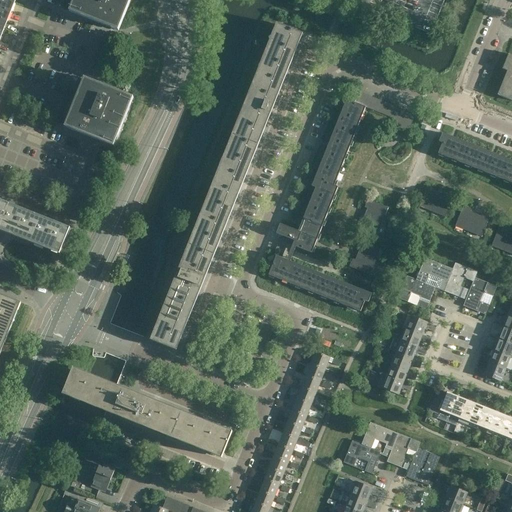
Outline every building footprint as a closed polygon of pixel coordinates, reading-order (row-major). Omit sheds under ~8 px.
[(0,0),(0,8),(11,13),(14,4),(5,0),(0,0)] [(75,0),(71,11),(101,23),(107,25),(117,29),(129,0),(75,0)] [(370,0),(369,4),(367,9),(431,34),(444,0),(370,0)] [(0,19),(7,22),(11,13),(0,8),(0,19)] [(300,34),(279,25),(278,26),(279,26),(153,340),(153,341),(174,350),(174,349),(196,295),(196,296),(197,295),(196,295),(199,287),(200,287),(203,278),(203,276),(265,122),(266,122),(266,121),(264,121),(267,113),(269,114),(272,105),(272,104),(273,102),(300,34)] [(111,46),(114,40),(102,36),(100,42),(111,46)] [(109,52),(111,46),(100,42),(98,47),(109,52)] [(109,52),(98,47),(96,53),(107,57),(109,52)] [(107,57),(96,53),(94,58),(105,63),(107,57)] [(511,54),(510,53),(505,68),(507,69),(499,95),(511,99),(511,54)] [(103,69),(105,63),(94,58),(91,64),(103,69)] [(100,74),(103,69),(91,64),(89,70),(100,74)] [(98,80),(100,74),(89,70),(87,75),(98,80)] [(96,84),(85,80),(66,126),(113,145),(132,99),(96,84)] [(361,105),(365,95),(359,92),(356,100),(355,103),(361,105)] [(366,108),(370,97),(365,95),(361,105),(365,107),(366,108)] [(328,213),(326,213),(328,208),(329,209),(333,200),(331,200),(333,195),(335,196),(338,187),(334,186),(335,186),(333,185),(335,180),(336,181),(340,172),(338,172),(340,167),(341,168),(345,160),(343,159),(345,154),(347,155),(350,147),(348,146),(350,141),(352,142),(355,133),(354,133),(355,128),(357,129),(360,120),(359,120),(360,115),(362,116),(365,107),(361,105),(355,103),(356,100),(348,96),(346,101),(312,186),(316,187),(298,232),(291,229),(280,225),(277,234),(277,233),(276,234),(287,238),(288,238),(295,241),(293,246),(298,248),(312,253),(312,252),(311,252),(312,247),(314,248),(315,246),(317,239),(316,239),(317,234),(319,235),(322,226),(321,226),(323,221),(324,222),(328,213)] [(372,110),(376,99),(370,97),(366,108),(372,110)] [(377,112),(382,101),(376,99),(372,110),(377,112)] [(383,114),(387,103),(382,101),(377,112),(383,114)] [(388,116),(392,106),(387,103),(383,114),(388,116)] [(394,119),(398,108),(392,106),(388,116),(394,119)] [(399,121),(403,110),(398,108),(394,119),(399,121)] [(404,123),(409,112),(403,110),(399,121),(404,123)] [(411,125),(415,115),(409,112),(404,123),(411,125)] [(411,125),(404,123),(399,121),(394,119),(391,125),(408,131),(411,125)] [(511,161),(446,135),(442,133),(439,142),(442,143),(438,154),(439,154),(439,153),(444,155),(444,156),(452,159),(452,158),(457,160),(457,161),(465,165),(466,163),(470,165),(470,166),(478,170),(479,168),(483,170),(483,172),(491,175),(491,173),(496,175),(496,177),(504,180),(504,179),(509,180),(509,182),(511,183),(511,161)] [(108,160),(110,154),(99,150),(97,155),(108,160)] [(105,165),(108,160),(97,155),(94,161),(105,165)] [(103,171),(105,165),(94,161),(92,166),(103,171)] [(101,176),(103,171),(92,166),(90,172),(101,176)] [(101,176),(90,172),(88,178),(99,182),(101,176)] [(97,188),(99,182),(88,178),(85,183),(97,188)] [(97,188),(85,183),(83,189),(94,193),(97,188)] [(432,212),(439,194),(431,191),(432,189),(432,188),(427,186),(419,207),(420,207),(432,212)] [(92,199),(94,193),(83,189),(81,194),(92,199)] [(92,199),(81,194),(79,200),(90,204),(92,199)] [(447,198),(439,194),(432,212),(445,216),(444,217),(445,217),(453,196),(448,194),(447,198)] [(88,210),(90,204),(79,200),(76,205),(88,210)] [(388,209),(388,208),(367,200),(365,205),(369,206),(365,214),(382,221),(384,215),(387,208),(388,209)] [(0,228),(11,233),(15,234),(54,250),(60,252),(60,253),(61,253),(69,231),(22,213),(23,212),(22,212),(15,210),(15,209),(14,210),(7,206),(0,202),(0,228)] [(85,215),(88,210),(76,205),(74,211),(85,215)] [(468,231),(475,214),(467,211),(469,208),(463,206),(455,227),(456,227),(456,226),(468,231)] [(83,222),(85,215),(74,211),(71,218),(83,222)] [(377,233),(382,221),(365,214),(362,222),(359,221),(357,226),(378,234),(377,233)] [(483,217),(475,214),(468,231),(474,234),(481,236),(481,237),(489,216),(484,214),(483,217)] [(505,251),(511,234),(504,231),(505,228),(500,226),(491,247),(492,247),(492,246),(505,251)] [(361,247),(358,255),(375,262),(380,250),(381,249),(360,241),(358,246),(361,247)] [(57,262),(59,257),(59,256),(53,254),(50,259),(57,262)] [(370,274),(375,262),(358,255),(355,263),(351,262),(349,267),(370,275),(370,274)] [(372,294),(367,293),(276,256),(269,275),(270,275),(270,274),(275,276),(274,277),(283,281),(283,279),(288,281),(287,282),(296,286),(296,284),(301,286),(300,288),(309,291),(309,290),(314,291),(313,293),(322,296),(322,295),(327,297),(326,298),(335,301),(335,300),(340,302),(339,303),(348,307),(348,305),(353,307),(352,309),(361,312),(365,301),(368,303),(372,294)] [(446,286),(453,269),(425,258),(416,280),(416,281),(426,285),(426,284),(435,288),(435,287),(444,291),(446,286)] [(464,278),(473,282),(475,278),(478,272),(455,263),(453,269),(446,286),(444,291),(466,300),(470,291),(461,287),(464,278)] [(426,310),(435,288),(426,284),(426,285),(416,281),(416,280),(407,276),(398,298),(408,302),(412,293),(420,297),(417,306),(426,310)] [(497,287),(475,278),(473,282),(470,291),(466,300),(463,306),(485,315),(497,287)] [(0,355),(21,303),(0,294),(0,355)] [(402,328),(405,329),(422,336),(422,335),(425,328),(434,332),(436,327),(407,315),(407,316),(410,317),(406,327),(403,326),(402,328)] [(511,330),(511,317),(508,315),(503,327),(511,330)] [(511,344),(511,330),(503,327),(498,339),(511,344)] [(432,339),(422,335),(422,336),(405,329),(401,339),(398,338),(398,340),(401,341),(417,348),(418,347),(420,340),(429,344),(432,339)] [(510,358),(511,353),(511,344),(498,339),(494,351),(510,358)] [(427,350),(418,347),(417,348),(401,341),(397,351),(394,350),(393,351),(396,353),(413,359),(415,352),(425,356),(427,350)] [(505,370),(510,358),(494,351),(489,363),(505,370)] [(316,352),(311,364),(325,369),(328,362),(339,366),(341,362),(316,352)] [(422,362),(413,359),(396,353),(392,363),(389,362),(388,363),(388,364),(391,365),(408,371),(411,364),(420,367),(422,362)] [(501,382),(505,370),(489,363),(484,375),(501,382)] [(321,381),(325,369),(311,364),(307,375),(321,381)] [(417,374),(408,371),(391,365),(387,375),(384,374),(384,375),(403,383),(403,382),(406,376),(415,379),(417,374)] [(92,376),(74,369),(63,395),(222,458),(223,455),(223,454),(224,453),(230,437),(231,435),(232,432),(140,395),(141,394),(122,387),(121,388),(92,376)] [(316,392),(321,381),(307,375),(302,387),(316,392)] [(413,386),(403,382),(403,383),(384,375),(382,375),(377,386),(399,395),(401,388),(411,391),(413,386)] [(311,404),(316,392),(302,387),(297,398),(311,404)] [(449,418),(458,397),(447,392),(446,397),(440,414),(449,418)] [(446,397),(437,393),(429,412),(439,416),(440,414),(446,397)] [(458,422),(467,400),(458,397),(449,418),(458,422)] [(307,415),(311,404),(297,398),(293,410),(307,415)] [(468,426),(477,404),(467,400),(458,422),(468,426)] [(477,430),(486,408),(477,404),(468,426),(477,430)] [(487,433),(496,412),(486,408),(477,430),(487,433)] [(302,427),(307,415),(293,410),(288,421),(302,427)] [(496,437),(505,416),(496,412),(487,433),(496,437)] [(506,441),(511,425),(511,418),(505,416),(496,437),(506,441)] [(298,439),(302,427),(288,421),(284,433),(298,439)] [(391,451),(398,434),(370,423),(362,444),(371,448),(375,440),(384,443),(389,445),(384,456),(389,457),(391,451)] [(293,450),(298,439),(284,433),(279,444),(293,450)] [(420,443),(398,434),(391,451),(389,457),(387,462),(401,468),(409,471),(411,466),(403,463),(404,461),(402,461),(407,449),(416,453),(418,449),(420,443)] [(381,452),(371,448),(362,444),(352,441),(343,463),(353,467),(357,458),(366,462),(367,460),(369,461),(368,464),(375,466),(381,452)] [(289,462),(293,450),(279,444),(274,456),(289,462)] [(125,460),(105,452),(104,454),(91,449),(86,460),(99,466),(93,482),(91,487),(105,493),(107,488),(108,488),(116,468),(121,470),(125,460)] [(440,458),(418,449),(416,453),(411,466),(409,471),(408,472),(406,477),(420,483),(422,478),(424,479),(422,484),(428,486),(432,476),(426,474),(425,477),(421,475),(422,473),(423,473),(427,464),(435,467),(436,467),(440,458)] [(284,473),(289,462),(274,456),(270,467),(284,473)] [(280,485),(284,473),(270,467),(265,479),(280,485)] [(275,496),(280,485),(265,479),(261,491),(275,496)] [(347,493),(350,495),(350,494),(367,501),(367,500),(370,494),(379,497),(381,492),(352,481),(352,482),(355,483),(351,493),(348,492),(347,493)] [(451,486),(446,499),(462,505),(467,493),(451,486)] [(100,511),(104,503),(74,492),(67,489),(64,495),(71,498),(65,511),(100,511)] [(270,508),(275,496),(261,491),(256,502),(270,508)] [(377,504),(367,500),(367,501),(350,494),(350,495),(346,505),(343,504),(343,505),(342,505),(346,506),(359,511),(362,511),(365,505),(375,509),(377,504)] [(168,510),(173,499),(167,497),(164,504),(161,503),(160,504),(160,503),(158,506),(168,510)] [(172,511),(174,511),(178,502),(173,499),(168,510),(172,511)] [(444,511),(459,511),(462,505),(446,499),(443,506),(441,511),(444,511)] [(481,499),(478,506),(483,508),(486,501),(481,499)] [(180,511),(184,504),(178,502),(174,511),(180,511)] [(268,511),(270,508),(256,502),(252,511),(268,511)]
